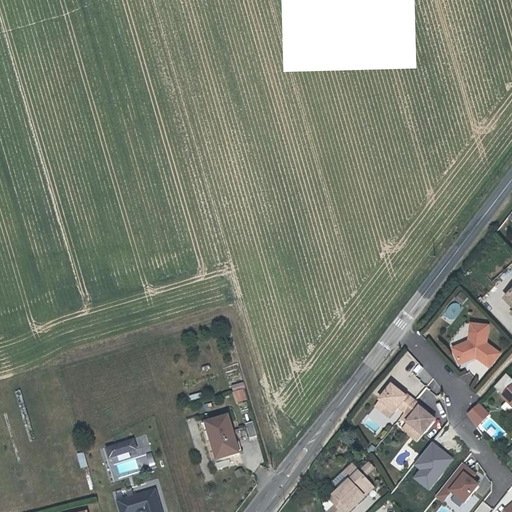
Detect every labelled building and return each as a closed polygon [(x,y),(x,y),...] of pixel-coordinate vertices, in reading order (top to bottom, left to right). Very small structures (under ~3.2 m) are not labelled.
[(511,287),(503,296),(511,305),(511,287)] [(455,303),(448,313),(455,318),(463,308),(455,303)] [(459,363),(475,356),(489,366),(498,352),(485,342),(487,324),(470,322),(467,341),(452,347),(459,363)] [(393,373),(416,394),(425,384),(402,363),(393,373)] [(503,393),(511,382),(511,376),(507,372),(495,385),(503,393)] [(511,382),(503,393),(502,394),(511,403),(511,382)] [(392,386),(380,401),(395,413),(399,408),(412,418),(407,423),(423,435),(435,420),(420,408),(421,407),(414,401),(408,396),(406,398),(392,386)] [(246,388),(235,391),(238,401),(249,398),(246,388)] [(217,458),(239,452),(229,416),(206,423),(217,458)] [(250,438),(257,436),(253,422),(246,424),(250,438)] [(105,449),(114,480),(142,472),(137,455),(151,451),(150,446),(139,449),(137,440),(105,449)] [(85,453),(79,454),(83,471),(89,469),(85,453)] [(361,469),(355,462),(345,471),(352,477),(331,497),(338,504),(345,511),(348,511),(376,487),(368,477),(376,469),(369,461),(361,469)] [(481,480),(484,477),(464,463),(438,500),(448,507),(449,506),(457,511),(468,511),(488,485),(481,480)] [(116,499),(119,511),(161,511),(154,488),(116,499)]
